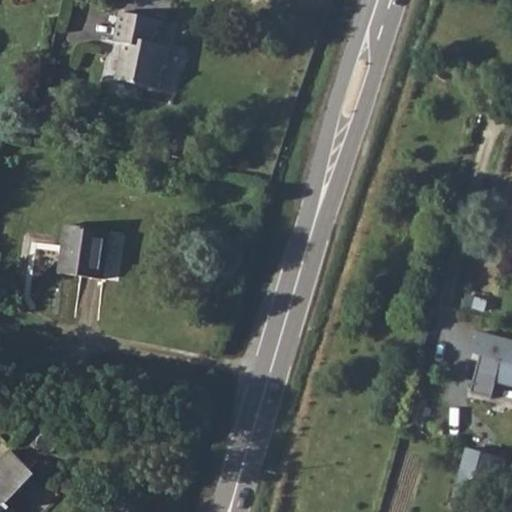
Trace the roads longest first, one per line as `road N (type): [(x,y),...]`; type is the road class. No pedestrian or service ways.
road 1 (secondary): [(228,511),(384,0)]
road 2 (unknown): [(139,336),(271,363)]
